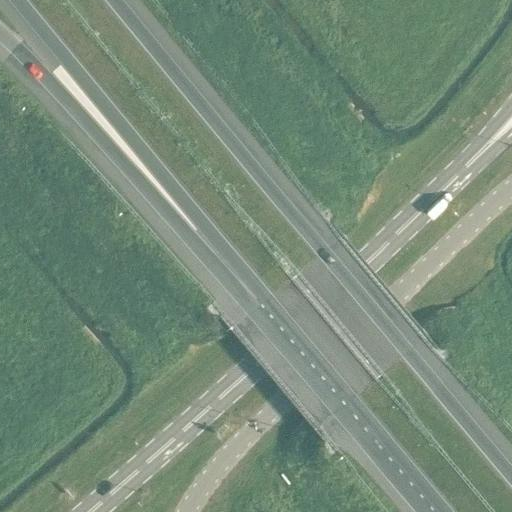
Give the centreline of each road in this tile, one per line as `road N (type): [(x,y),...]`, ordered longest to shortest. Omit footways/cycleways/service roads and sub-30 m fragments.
road 1 (trunk): [(511,475),(114,0)]
road 2 (primary): [(88,511),(324,302),(511,120)]
road 3 (unclassified): [(186,511),(241,441),(511,189)]
road 4 (trunk): [(18,0),(258,292)]
road 5 (trunk): [(0,32),(118,161),(258,292)]
road 6 (trunk): [(258,292),(442,511)]
